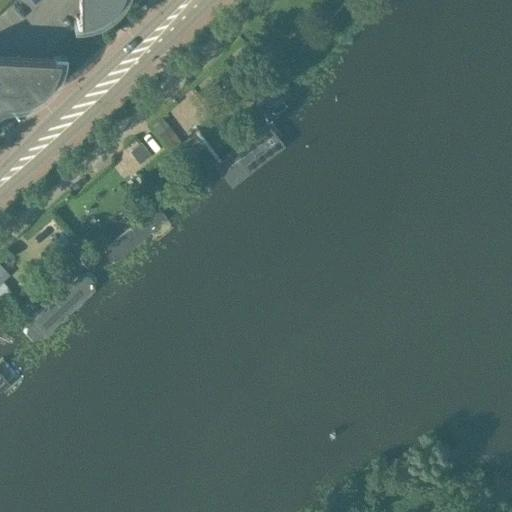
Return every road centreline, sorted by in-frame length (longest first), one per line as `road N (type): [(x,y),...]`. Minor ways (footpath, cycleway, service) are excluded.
road 1 (residential): [(0,240),(175,83)]
road 2 (secondary): [(0,192),(151,56)]
road 3 (secondary): [(137,39),(0,172)]
